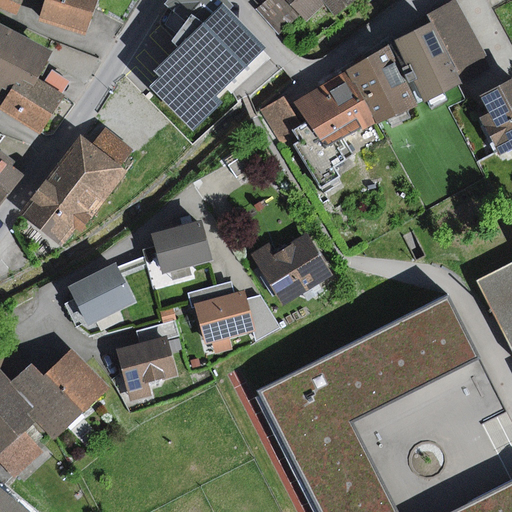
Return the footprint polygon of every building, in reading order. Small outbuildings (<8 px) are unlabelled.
[(0,0),(0,9),(19,18),(27,0),(0,0)] [(49,0),(42,23),(89,39),(102,0),(49,0)] [(175,50),(224,5),(226,2),(223,0),(172,0),(169,3),(186,20),(165,39),(175,50)] [(269,0),(256,11),(280,35),(301,16),(308,23),(328,6),(338,18),(360,0),(269,0)] [(433,24),(400,44),(415,75),(410,77),(414,86),(419,84),(430,106),(468,87),(467,84),(491,69),(457,0),(455,0),(428,16),(433,24)] [(224,5),(175,50),(153,71),(159,78),(150,87),(192,132),(223,102),(217,96),(266,49),(224,5)] [(33,86),(37,80),(52,54),(0,24),(0,88),(1,87),(9,92),(17,77),(33,86)] [(393,49),(349,73),(379,125),(380,126),(422,108),(393,49)] [(349,73),(296,104),(309,121),(331,150),(345,143),(379,125),(349,73)] [(17,77),(9,92),(0,107),(0,111),(39,134),(62,94),(37,80),(33,86),(17,77)] [(511,84),(484,98),(489,109),(480,113),(502,157),(511,152),(511,84)] [(286,96),(261,111),(282,146),(291,141),(297,137),(294,132),(303,126),(303,124),(286,96)] [(331,150),(309,121),(303,124),(303,126),(294,132),(297,137),(291,141),(321,192),(344,179),(338,170),(351,163),(345,152),(348,150),(345,143),(331,150)] [(94,144),(85,136),(23,215),(66,248),(80,230),(85,234),(132,174),(124,168),(137,151),(107,128),(94,144)] [(0,212),(28,178),(16,168),(19,164),(0,150),(0,144),(7,137),(0,134),(0,212)] [(229,167),(237,180),(263,164),(255,151),(229,167)] [(205,222),(154,236),(165,277),(216,263),(205,222)] [(270,244),(252,255),(284,308),(335,276),(309,234),(277,254),(270,244)] [(511,265),(479,283),(511,347),(511,265)] [(141,305),(120,267),(72,292),(93,330),(141,305)] [(234,282),(188,294),(193,310),(198,309),(208,347),(214,346),(216,355),(234,351),(231,341),(259,333),(248,291),(237,293),(234,282)] [(485,359),(455,300),(264,395),(323,511),(511,511),(511,490),(468,511),(399,511),(355,424),(485,359)] [(141,345),(118,351),(132,403),(155,397),(152,386),(182,378),(171,341),(181,338),(177,322),(138,332),(141,345)] [(37,366),(15,383),(16,384),(14,386),(38,411),(32,416),(39,425),(57,441),(113,390),(74,351),(48,378),(37,366)] [(0,366),(0,460),(16,480),(45,454),(30,436),(39,425),(32,416),(38,411),(14,386),(16,384),(15,383),(0,366)] [(226,429),(201,441),(213,465),(238,453),(226,429)] [(0,511),(30,511),(0,486),(0,511)]
